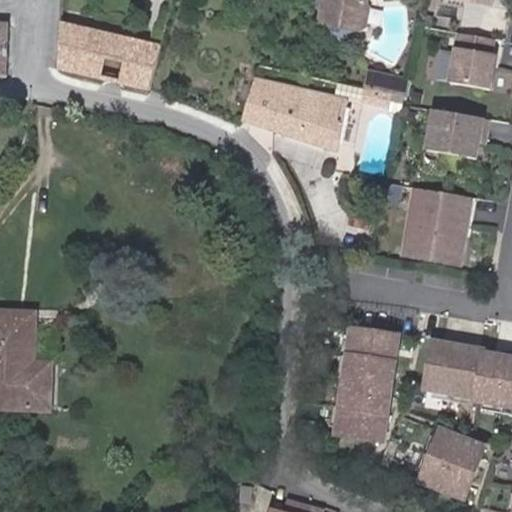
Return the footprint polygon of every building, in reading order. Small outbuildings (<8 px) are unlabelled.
[(324,0),(320,24),(324,24),(322,33),(325,38),(352,43),(355,30),(360,31),(366,3),(363,0),(324,0)] [(100,79),(106,51),(108,47),(101,45),(104,34),(61,25),(59,70),(100,79)] [(149,91),(161,48),(104,34),(101,45),(108,47),(106,51),(128,57),(122,85),(149,91)] [(494,41),(459,35),(451,84),(490,92),(496,55),(492,53),(494,41)] [(377,92),(380,80),(392,83),(393,78),(369,73),(365,90),(377,92)] [(407,99),(411,82),(393,78),(392,83),(380,80),(377,92),(392,96),(405,98),(407,99)] [(338,153),(348,101),(255,81),(242,121),(338,153)] [(389,110),(392,96),(377,92),(365,90),(362,104),(389,110)] [(401,116),(405,98),(392,96),(389,110),(390,110),(390,113),(401,116)] [(484,121),(434,112),(427,152),(476,161),(484,121)] [(484,121),(480,143),(484,144),(488,122),(484,121)] [(471,200),(416,190),(408,237),(423,240),(419,259),(459,266),(471,200)] [(408,237),(404,256),(419,259),(423,240),(408,237)] [(0,409),(50,411),(52,365),(34,364),(36,314),(0,313),(0,409)] [(383,442),(398,339),(354,333),(353,339),(351,351),(343,350),(340,365),(349,366),(346,389),(344,403),(335,401),(333,416),(342,418),(339,436),(383,442)] [(351,351),(353,339),(344,338),(343,350),(351,351)] [(487,355),(435,346),(428,390),(434,391),(446,393),(445,402),(460,404),(461,396),(474,398),(478,399),(478,401),(484,402),(495,404),(494,413),(508,415),(510,407),(511,407),(511,361),(487,357),(487,355)] [(349,366),(340,365),(339,377),(347,378),(349,366)] [(335,401),(344,403),(346,389),(337,388),(335,401)] [(445,402),(446,393),(434,391),(433,400),(445,402)] [(474,398),(461,396),(460,404),(472,407),(474,398)] [(484,402),(482,411),(494,413),(495,404),(484,402)] [(331,428),(340,429),(342,418),(333,416),(331,428)] [(424,483),(465,499),(484,450),(443,434),(436,451),(428,447),(422,463),(430,466),(426,477),(424,483)] [(432,437),(428,447),(436,451),(440,440),(432,437)] [(422,463),(417,474),(426,477),(430,466),(422,463)] [(273,511),(269,511),(268,511),(322,511),(286,502),(283,511),(273,511)]
